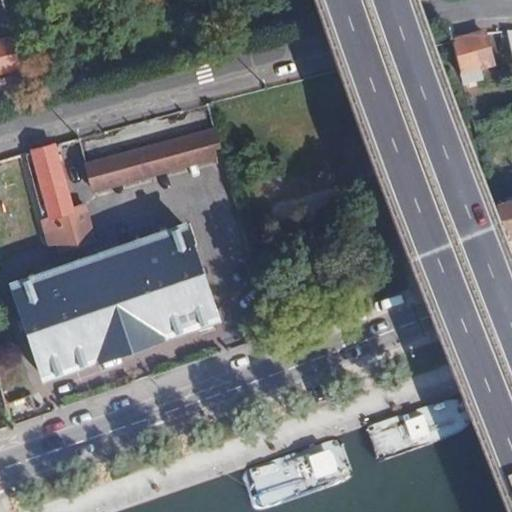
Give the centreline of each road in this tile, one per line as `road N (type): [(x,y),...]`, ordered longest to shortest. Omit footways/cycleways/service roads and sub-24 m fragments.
road 1 (secondary): [(511,285),(0,471)]
road 2 (residential): [(0,128),(443,10),(511,5)]
road 3 (primary): [(342,0),(511,452)]
road 4 (primary): [(511,328),(389,0)]
